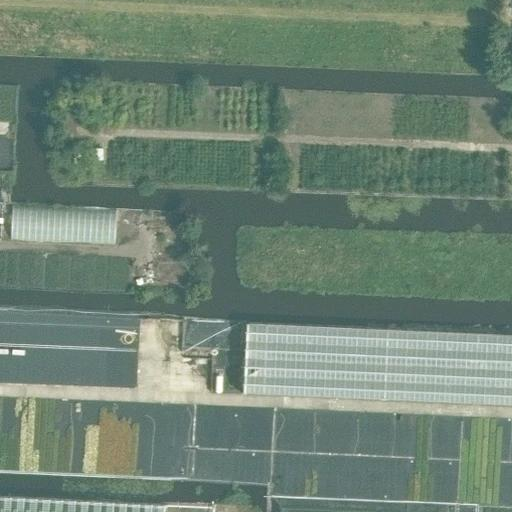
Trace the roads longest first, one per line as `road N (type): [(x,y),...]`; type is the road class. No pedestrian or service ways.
road 1 (residential): [(511,148),(84,132)]
road 2 (track): [(511,413),(320,404)]
